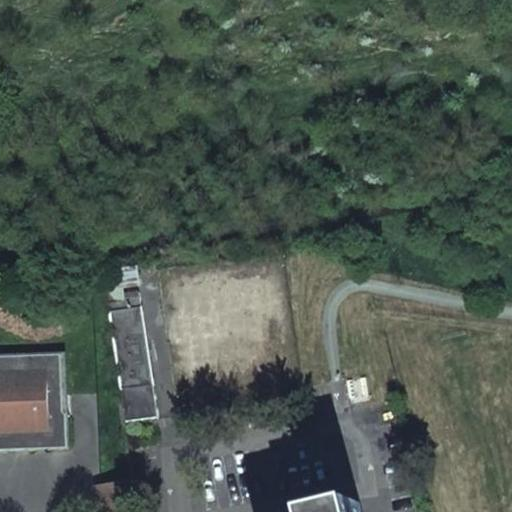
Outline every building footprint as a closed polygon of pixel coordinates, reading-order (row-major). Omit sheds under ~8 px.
[(142,268),(122,271),(125,291),(145,289),(142,268)] [(110,273),(115,308),(127,305),(125,291),(122,271),(110,273)] [(115,308),(125,383),(129,424),(162,419),(147,295),(133,297),(133,305),(127,305),(115,308)] [(63,355),(0,357),(0,446),(70,444),(69,414),(66,410),(63,355)] [(104,511),(140,511),(136,479),(115,482),(100,484),(104,511)]
